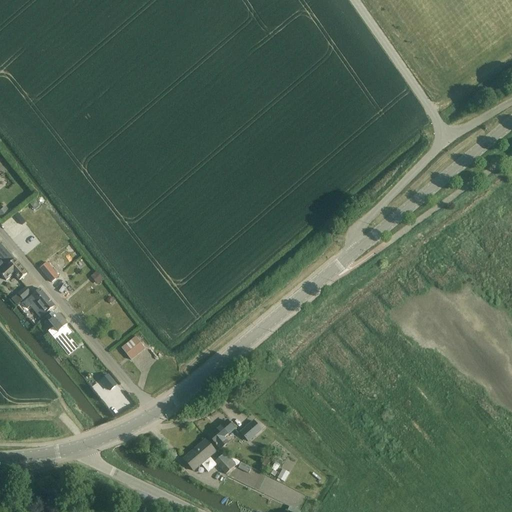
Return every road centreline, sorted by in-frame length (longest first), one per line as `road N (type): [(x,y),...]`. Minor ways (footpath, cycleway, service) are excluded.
road 1 (secondary): [(152,414),(511,123)]
road 2 (residential): [(152,414),(0,231)]
road 3 (tertiary): [(198,511),(109,471),(78,446)]
